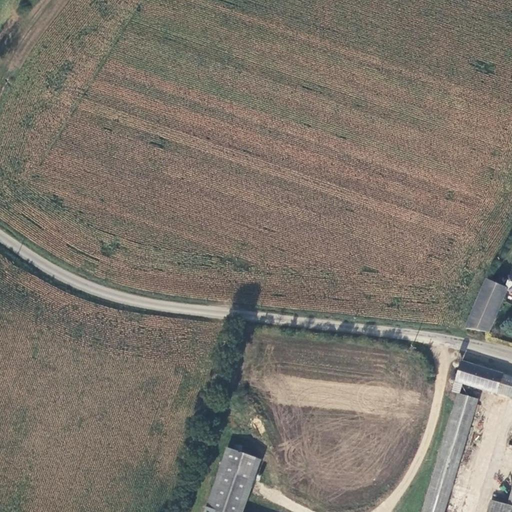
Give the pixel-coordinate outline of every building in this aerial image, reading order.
[(489,279),(467,327),(490,332),(509,291),(511,292),(511,275),(507,287),(489,279)] [(504,374),(462,362),(457,381),(464,383),(498,394),(499,392),(511,396),(511,377),(504,375),(504,374)] [(464,383),(457,381),(453,392),(459,393),(461,394),(464,383)] [(461,394),(459,393),(424,511),(445,511),(479,399),(461,394)] [(228,449),(224,461),(250,470),(254,458),(228,449)] [(222,511),(235,511),(250,470),(224,461),(208,507),(222,511)] [(492,499),(488,511),(511,511),(511,506),(509,505),(492,499)]
